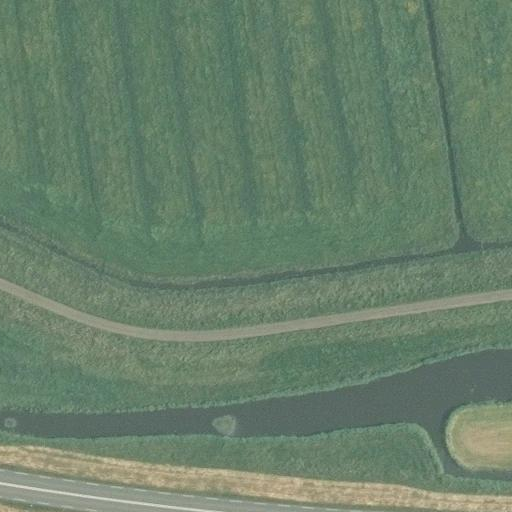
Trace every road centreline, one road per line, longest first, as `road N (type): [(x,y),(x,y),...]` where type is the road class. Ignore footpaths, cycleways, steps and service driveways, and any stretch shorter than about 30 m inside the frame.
road 1 (track): [(511,295),(202,335),(118,330),(0,282)]
road 2 (primary): [(216,511),(0,483)]
